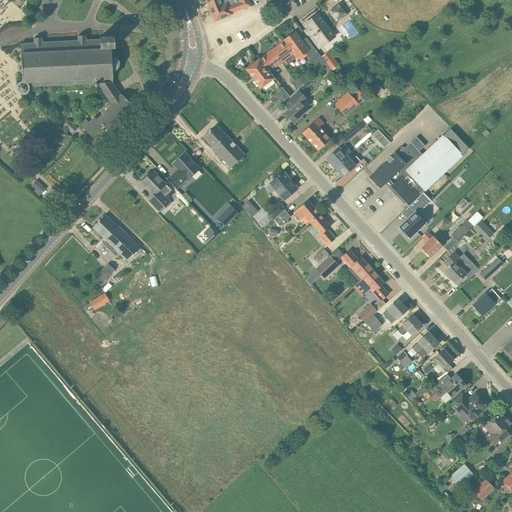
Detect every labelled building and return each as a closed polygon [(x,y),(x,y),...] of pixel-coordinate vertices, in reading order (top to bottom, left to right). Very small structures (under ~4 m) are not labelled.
[(205,0),(214,21),(231,14),(230,13),(250,5),(247,0),(205,0)] [(270,0),(265,0),(269,8),(274,7),(270,0)] [(327,11),(335,21),(345,13),(337,3),(327,11)] [(318,14),(305,24),(313,34),(310,36),(320,48),(334,37),(318,14)] [(319,62),(323,67),(326,65),(306,37),(302,41),(295,32),(284,40),(298,59),(306,53),(315,65),(319,62)] [(20,82),(17,86),(17,90),(21,93),(24,93),(26,93),(29,89),(29,86),(90,83),(90,86),(100,86),(111,104),(97,119),(95,117),(89,122),(86,119),(81,125),(92,136),(103,125),(107,130),(120,116),(131,104),(121,94),(120,95),(118,93),(114,87),(112,82),(113,82),(113,72),(114,71),(115,71),(115,70),(116,70),(117,69),(118,68),(118,67),(118,66),(119,66),(119,65),(119,64),(119,63),(119,62),(119,61),(119,60),(118,60),(118,59),(117,58),(117,57),(116,57),(116,56),(115,56),(114,56),(114,55),(113,55),(112,55),(111,55),(111,48),(115,48),(115,36),(113,36),(102,37),(100,37),(100,40),(86,40),(85,35),(78,36),(78,41),(42,43),(42,38),(34,38),(34,43),(21,44),(22,64),(23,82),(20,82)] [(284,41),(272,50),(284,67),(296,57),(298,60),(298,59),(284,40),(283,40),(284,41)] [(272,51),(260,59),(267,68),(270,65),(273,69),(281,63),(272,51)] [(329,52),(322,57),(331,69),(338,64),(329,52)] [(272,70),(273,69),(270,65),(267,68),(260,59),(260,60),(259,59),(246,69),(251,76),(256,72),(260,72),(263,76),(269,72),(266,68),(269,66),(272,70)] [(364,77),(371,72),(366,66),(360,70),(364,77)] [(274,78),(269,72),(263,76),(260,72),(256,72),(251,76),(260,89),(274,78)] [(311,78),(306,72),(294,80),(295,81),(299,87),(302,84),(305,84),(311,78)] [(274,95),(278,99),(286,91),(282,87),(274,95)] [(358,103),(354,98),(358,94),(352,88),(335,105),(345,115),(358,103)] [(286,91),(278,99),(274,103),(278,107),(290,96),(286,91)] [(299,91),(284,104),(289,110),(284,114),(293,124),(295,122),(297,125),(304,119),(302,116),(307,111),(301,105),(301,104),(306,99),(299,91)] [(68,118),(63,124),(72,134),(78,128),(68,118)] [(302,133),(318,150),(330,139),(320,127),(323,124),(318,118),(302,133)] [(343,137),(347,141),(367,124),(363,119),(343,137)] [(203,136),(203,137),(212,147),(212,148),(230,168),(231,167),(245,155),(226,135),(216,125),(203,136)] [(397,154),(395,151),(369,176),(380,188),(387,181),(391,184),(389,187),(404,203),(406,201),(409,205),(419,195),(424,189),(425,190),(469,147),(450,128),(422,154),(419,150),(411,141),(397,154)] [(354,146),(356,148),(374,132),(372,130),(354,146)] [(377,130),(372,135),(384,148),(389,143),(377,130)] [(326,159),(334,168),(347,157),(344,153),(349,148),(344,144),(339,148),(339,147),(338,148),(326,159)] [(187,178),(188,179),(199,168),(185,153),(174,164),(179,170),(176,173),(176,172),(170,178),(178,187),(187,178)] [(351,161),(347,157),(334,168),(343,177),(355,166),(355,165),(360,161),(356,156),(351,161)] [(142,181),(141,181),(154,195),(148,200),(159,211),(160,210),(164,206),(169,202),(170,201),(167,198),(165,195),(171,189),(153,170),(149,175),(146,174),(142,179),(142,181)] [(285,200),(299,188),(284,171),(281,174),(280,173),(278,175),(279,176),(271,183),(285,200)] [(36,180),(31,185),(36,189),(34,192),(39,196),(45,189),(36,180)] [(407,219),(399,227),(409,238),(419,229),(420,230),(425,225),(424,224),(428,220),(420,212),(431,201),(424,193),(424,192),(423,192),(406,209),(411,215),(407,219)] [(248,200),(241,206),(247,212),(250,209),(250,203),(248,200)] [(308,200),(295,212),(301,219),(305,216),(310,221),(319,213),(308,200)] [(272,220),(285,209),(280,203),(267,213),(272,220)] [(229,204),(216,217),(221,221),(225,226),(238,212),(234,208),(229,204)] [(280,226),(291,217),(285,210),(275,219),(280,226)] [(319,213),(310,221),(319,231),(316,234),(326,246),(335,239),(327,230),(331,226),(319,213)] [(105,215),(93,227),(103,237),(109,230),(121,241),(127,234),(116,224),(115,225),(105,215)] [(468,220),(467,219),(451,234),(453,236),(458,241),(474,226),(468,220)] [(480,221),(473,228),(479,235),(487,228),(480,221)] [(215,232),(210,227),(204,232),(209,237),(215,232)] [(106,240),(102,244),(111,252),(114,248),(118,252),(117,252),(118,253),(127,261),(140,247),(127,234),(121,241),(109,230),(103,237),(106,240)] [(432,236),(427,232),(428,231),(423,235),(421,237),(422,237),(423,236),(427,241),(421,247),(430,257),(442,246),(433,236),(432,236)] [(230,241),(212,256),(220,266),(232,256),(236,262),(246,254),(241,248),(237,251),(230,241)] [(329,254),(324,249),(314,258),(319,263),(329,254)] [(344,255),(342,256),(351,266),(347,269),(359,282),(364,278),(372,270),(361,257),(358,260),(352,253),(349,250),(348,250),(344,255)] [(454,252),(443,263),(449,269),(445,272),(456,284),(465,275),(470,279),(479,270),(479,269),(475,265),(471,262),(463,254),(459,257),(454,252)] [(497,257),(485,268),(491,275),(503,264),(497,257)] [(323,262),(315,269),(316,270),(321,275),(324,279),(332,272),(323,262)] [(108,263),(95,277),(102,283),(115,270),(108,263)] [(247,272),(236,281),(243,289),(260,275),(253,267),(251,268),(248,265),(244,269),(247,272)] [(359,282),(354,287),(362,296),(369,290),(378,300),(380,302),(382,300),(388,294),(381,286),(384,283),(372,270),(364,278),(359,282)] [(497,284),(509,296),(511,292),(511,275),(509,272),(497,284)] [(260,275),(243,289),(250,298),(261,289),(264,292),(268,288),(265,285),(267,283),(260,275)] [(306,279),(305,280),(310,285),(311,284),(314,281),(309,276),(306,279)] [(41,279),(34,286),(46,299),(45,300),(48,303),(56,296),(58,299),(63,295),(57,289),(53,292),(41,279)] [(486,294),(473,305),(482,315),(495,305),(495,304),(500,299),(492,289),(486,295),(486,294)] [(110,300),(105,293),(89,302),(94,310),(110,300)] [(275,306),(265,314),(272,323),(289,309),(281,300),(279,302),(277,299),(273,302),(275,306)] [(383,313),(382,314),(387,319),(392,324),(397,319),(407,310),(398,299),(388,308),(383,313)] [(164,305),(152,315),(158,321),(166,315),(172,322),(188,309),(181,301),(169,311),(164,305)] [(371,303),(358,315),(365,322),(373,315),(377,311),(372,305),(371,303)] [(178,330),(171,337),(176,343),(188,333),(183,328),(195,318),(188,309),(172,322),(178,330)] [(289,309),(272,323),(279,331),(289,322),(292,325),(296,322),(294,319),(296,317),(289,309)] [(79,318),(71,324),(73,328),(74,327),(84,342),(92,336),(82,321),(86,318),(82,311),(77,315),(79,318)] [(373,315),(365,322),(373,331),(382,324),(373,315)] [(404,325),(398,330),(403,336),(404,335),(407,339),(412,334),(422,326),(413,316),(403,324),(404,325)] [(191,336),(186,340),(189,343),(196,351),(212,337),(205,329),(193,339),(191,336)] [(304,339),(293,348),(300,356),(317,342),(310,334),(308,335),(305,332),(301,336),(304,339)] [(429,352),(439,343),(429,332),(419,341),(419,342),(413,348),(418,353),(422,357),(428,351),(429,352)] [(212,337),(196,351),(206,363),(210,359),(208,356),(219,346),(212,337)] [(128,338),(113,350),(119,357),(134,344),(128,338)] [(511,339),(503,348),(511,357),(511,339)] [(317,342),(300,356),(307,365),(318,356),(320,359),(325,355),(322,352),(324,351),(317,342)] [(397,343),(392,348),(397,354),(402,349),(397,343)] [(134,344),(119,357),(124,363),(139,351),(134,344)] [(429,363),(422,369),(427,374),(433,369),(438,374),(434,377),(438,381),(443,377),(447,374),(452,369),(448,365),(454,359),(444,349),(435,358),(435,359),(430,364),(429,363)] [(139,351),(124,363),(130,370),(145,357),(139,351)] [(407,356),(400,361),(406,367),(412,361),(407,356)] [(145,357),(130,370),(135,376),(150,364),(145,357)] [(215,365),(211,368),(213,371),(220,380),(236,366),(229,358),(217,368),(215,365)] [(331,373),(319,383),(327,393),(346,378),(338,369),(341,366),(336,359),(326,368),(331,373)] [(150,364),(135,376),(141,383),(156,370),(150,364)] [(236,366),(220,380),(230,391),(234,388),(232,385),(244,375),(236,366)] [(156,370),(141,383),(146,389),(161,377),(156,370)] [(427,391),(426,392),(431,397),(436,392),(440,397),(441,398),(448,392),(452,397),(466,385),(456,375),(451,379),(447,382),(443,377),(438,381),(427,391)] [(182,376),(177,380),(181,384),(186,380),(182,376)] [(161,377),(146,389),(152,396),(167,383),(161,377)] [(186,380),(181,384),(185,389),(189,385),(186,380)] [(170,382),(152,397),(162,408),(179,393),(170,382)] [(189,385),(185,389),(188,393),(193,389),(189,385)] [(239,393),(235,397),(237,400),(244,408),(260,395),(253,386),(242,396),(239,393)] [(193,389),(188,393),(192,398),(197,394),(193,389)] [(411,390),(405,395),(412,402),(418,397),(411,390)] [(436,392),(431,397),(435,401),(440,397),(436,392)] [(179,393),(162,408),(171,419),(188,404),(179,393)] [(465,411),(472,420),(487,407),(476,393),(470,399),(466,394),(453,405),(461,414),(465,411)] [(260,395),(244,408),(254,420),(259,416),(256,413),(268,403),(260,395)] [(200,397),(195,401),(199,406),(204,402),(200,397)] [(415,401),(413,403),(416,408),(421,403),(418,399),(415,401)] [(204,402),(199,406),(203,410),(207,406),(204,402)] [(188,404),(171,419),(180,429),(197,415),(188,404)] [(207,406),(203,410),(206,415),(211,411),(207,406)] [(211,411),(206,415),(210,419),(215,415),(211,411)] [(506,431),(506,429),(511,423),(511,420),(509,417),(506,419),(501,413),(486,426),(491,432),(487,436),(497,447),(510,436),(506,431)] [(197,415),(180,429),(189,440),(206,425),(197,415)] [(218,419),(213,423),(217,427),(222,423),(218,419)] [(222,423),(217,427),(221,432),(225,428),(222,423)] [(206,425),(189,440),(198,451),(215,436),(206,425)] [(445,435),(448,445),(449,447),(469,430),(465,426),(455,435),(454,433),(445,435)] [(225,428),(221,432),(225,436),(229,432),(225,428)] [(229,432),(225,436),(228,440),(233,437),(229,432)] [(215,436),(198,451),(207,462),(225,447),(215,436)] [(464,464),(449,477),(459,488),(474,475),(464,464)] [(485,479),(482,482),(472,491),(481,501),(494,488),(485,479)] [(442,483),(437,488),(442,492),(446,487),(442,483)] [(445,491),(440,496),(445,502),(451,497),(445,491)]
